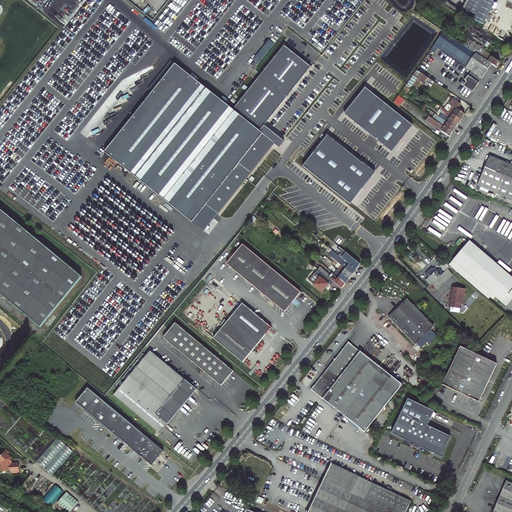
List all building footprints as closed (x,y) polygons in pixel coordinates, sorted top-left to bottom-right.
[(489,0),(482,0),(482,1),(480,0),(469,0),(465,9),(475,15),(473,19),(483,25),(494,3),(489,0)] [(468,40),(464,46),(492,65),(497,68),(500,63),(492,57),(493,56),(485,51),(493,38),(470,23),(461,35),(468,40)] [(445,58),(447,55),(471,72),(465,81),(466,82),(463,86),(473,93),(492,65),(464,46),(444,32),(431,51),(434,53),(437,49),(442,52),(440,54),(445,58)] [(206,204),(218,214),(274,143),(280,147),(285,141),(265,125),(311,66),(285,45),(233,109),(175,63),(105,152),(192,222),(206,204)] [(420,73),(417,80),(424,83),(427,76),(420,73)] [(412,125),(366,88),(345,114),(392,151),(412,125)] [(399,107),(405,100),(399,95),(393,102),(399,107)] [(452,106),(448,112),(461,121),(465,115),(457,110),(452,106)] [(446,114),(445,115),(458,125),(461,121),(448,112),(446,110),(443,108),(441,110),(446,114)] [(442,119),(456,129),(458,125),(445,115),(442,119)] [(435,121),(429,116),(426,121),(450,137),(453,133),(435,121)] [(437,118),(435,121),(453,133),(456,129),(442,119),(441,121),(437,118)] [(375,173),(328,135),(304,166),(351,203),(375,173)] [(511,165),(490,156),(477,185),(511,200),(511,165)] [(192,222),(204,231),(218,214),(206,204),(192,222)] [(0,294),(41,328),(82,277),(0,210),(0,294)] [(448,265),(450,267),(457,272),(477,289),(487,298),(489,296),(493,299),(495,297),(501,302),(507,294),(511,297),(511,276),(470,240),(448,265)] [(302,292),(244,243),(228,263),(286,311),(302,292)] [(342,259),(343,260),(356,270),(359,267),(359,266),(360,264),(348,254),(347,256),(345,254),(343,256),(341,255),(340,257),(342,259)] [(339,263),(343,267),(354,275),(356,273),(355,272),(356,270),(343,260),(341,262),(340,261),(339,263)] [(440,266),(445,271),(450,267),(445,262),(440,266)] [(346,285),(334,275),(332,273),(330,275),(320,267),(318,269),(333,282),(341,289),(344,286),(345,287),(346,285)] [(343,267),(340,271),(349,279),(351,277),(352,278),(354,275),(343,267)] [(445,281),(446,282),(457,272),(450,267),(445,271),(444,272),(440,275),(445,281)] [(426,280),(430,285),(436,280),(440,275),(444,272),(440,268),(426,280)] [(333,282),(318,269),(309,280),(323,292),(326,288),(327,286),(329,288),(333,282)] [(338,270),(334,275),(346,285),(348,283),(347,282),(349,279),(340,271),(338,270)] [(445,281),(440,275),(436,280),(440,285),(445,281)] [(463,311),(465,289),(452,288),(450,307),(451,307),(451,310),(463,311)] [(434,326),(407,299),(388,317),(415,344),(434,326)] [(243,303),(214,337),(243,362),(272,328),(243,303)] [(234,370),(176,322),(164,337),(222,385),(234,370)] [(319,396),(365,432),(402,385),(352,345),(348,342),(348,343),(335,359),(334,360),(334,361),(315,385),(314,385),(311,389),(313,391),(319,396)] [(497,364),(472,352),(460,346),(442,385),(479,402),(497,364)] [(197,389),(150,351),(114,395),(160,433),(197,389)] [(487,359),(496,363),(498,357),(489,353),(487,359)] [(164,450),(88,388),(76,402),(153,464),(164,450)] [(440,399),(438,394),(434,395),(437,404),(444,401),(443,398),(440,399)] [(408,399),(392,433),(443,458),(444,450),(451,437),(428,426),(434,412),(408,399)] [(52,476),(73,452),(57,438),(36,462),(52,476)] [(0,456),(0,460),(2,462),(2,467),(1,467),(1,471),(12,471),(12,472),(20,472),(19,463),(12,463),(11,457),(8,455),(11,453),(7,450),(0,456)] [(406,511),(411,501),(331,464),(308,511),(406,511)] [(511,511),(511,483),(506,481),(492,511),(511,511)] [(51,507),(63,492),(55,485),(43,500),(51,507)] [(69,490),(59,500),(71,511),(81,500),(69,490)]
